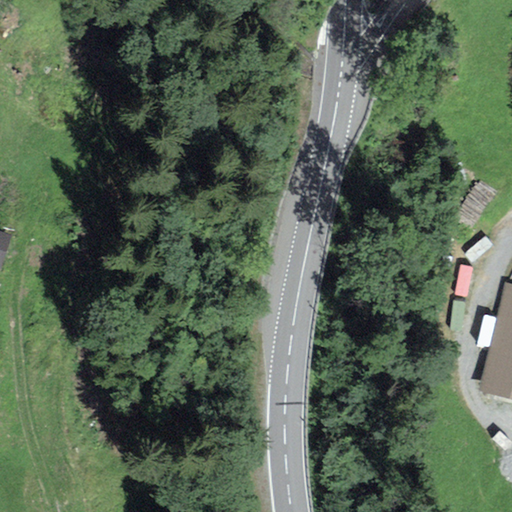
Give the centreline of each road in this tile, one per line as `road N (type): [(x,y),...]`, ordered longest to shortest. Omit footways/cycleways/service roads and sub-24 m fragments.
road 1 (secondary): [(343,72),(294,316),(285,425),(292,511)]
road 2 (track): [(26,257),(26,411),(59,511)]
